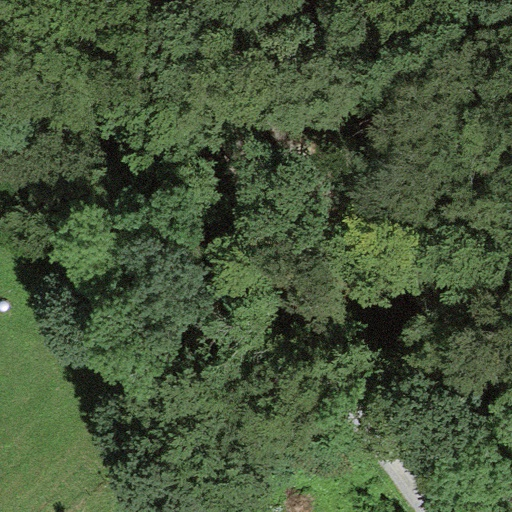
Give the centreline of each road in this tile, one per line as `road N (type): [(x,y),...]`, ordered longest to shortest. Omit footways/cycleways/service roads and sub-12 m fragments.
road 1 (track): [(154,0),(231,97),(305,339),(419,511)]
road 2 (track): [(511,226),(231,97)]
